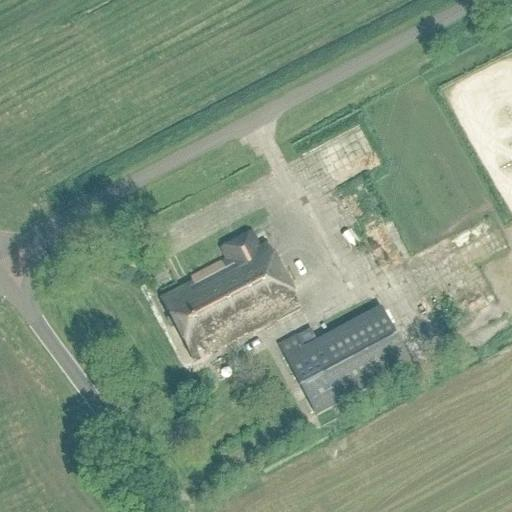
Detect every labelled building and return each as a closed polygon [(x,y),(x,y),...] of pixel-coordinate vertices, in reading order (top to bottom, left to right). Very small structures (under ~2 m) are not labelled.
[(328,137),(334,147),(332,148),(343,169),(371,154),(355,123),(328,137)] [(361,237),(378,227),(366,206),(349,216),(361,237)] [(170,226),(159,229),(164,247),(176,244),(170,226)] [(246,236),(220,250),(228,266),(160,302),(193,363),(299,307),(267,246),(257,251),(246,236)] [(295,338),(278,347),(317,420),(412,369),(380,308),(316,342),(310,331),(295,338)]
